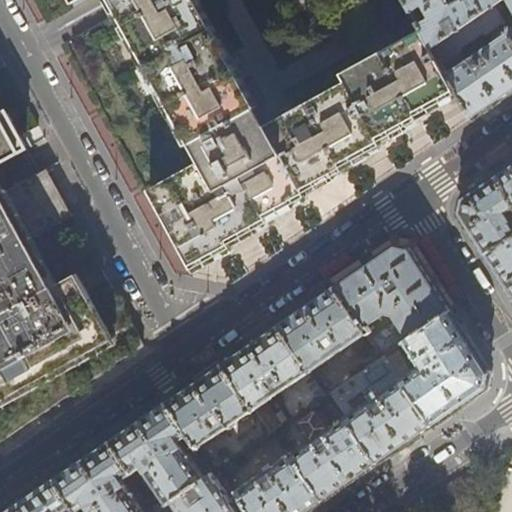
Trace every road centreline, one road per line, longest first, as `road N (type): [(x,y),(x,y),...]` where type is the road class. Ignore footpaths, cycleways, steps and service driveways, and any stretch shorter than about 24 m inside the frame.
road 1 (residential): [(0,3),(190,354)]
road 2 (residential): [(416,195),(190,354)]
road 3 (residential): [(190,354),(0,480)]
road 4 (residential): [(416,195),(511,352)]
road 5 (residential): [(364,511),(511,410)]
